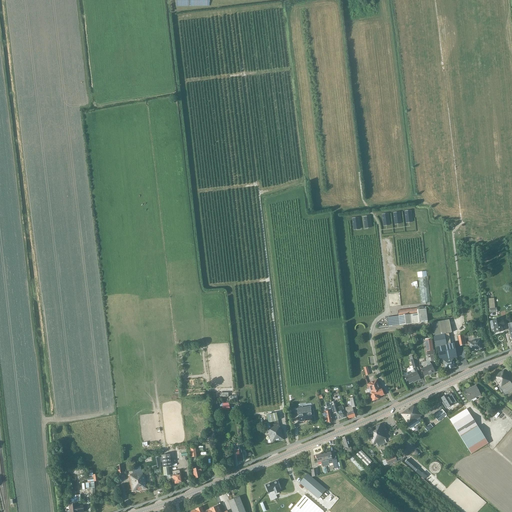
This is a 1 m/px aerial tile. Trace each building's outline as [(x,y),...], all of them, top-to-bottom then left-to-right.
[(421,304),(430,303),(427,272),(417,273),(421,304)] [(489,313),(490,313),(497,312),(496,303),(495,296),(488,297),(489,313)] [(398,316),(388,318),(389,327),(427,322),(426,309),(417,310),(417,308),(398,311),(398,316)] [(502,327),(505,327),(503,319),(501,320),(501,319),(490,322),(492,329),(494,328),(495,333),(503,331),(502,327)] [(454,344),(451,329),(450,325),(449,320),(431,323),(436,348),(437,347),(440,361),(443,360),(445,370),(456,368),(454,358),(457,358),(454,344)] [(471,351),(481,349),(480,340),(469,342),(471,351)] [(414,356),(409,357),(411,362),(413,368),(417,367),(414,356)] [(427,364),(428,366),(421,369),(425,377),(430,374),(430,375),(435,372),(431,364),(431,365),(430,362),(427,364)] [(415,382),(420,379),(417,372),(415,372),(414,370),(405,374),(406,376),(404,377),(406,382),(408,381),(410,384),(415,381),(415,382)] [(511,384),(508,379),(510,378),(505,370),(493,377),(505,397),(506,396),(509,402),(511,400),(511,401),(511,384)] [(377,381),(367,385),(368,386),(367,386),(370,394),(373,401),(378,399),(377,397),(384,395),(382,389),(380,390),(377,381)] [(466,391),(467,391),(464,393),(468,401),(480,395),(476,386),(466,391)] [(442,398),(442,399),(442,400),(444,402),(443,403),(446,408),(450,406),(452,405),(452,404),(453,404),(454,403),(456,402),(453,397),(451,394),(449,396),(448,396),(447,395),(442,398)] [(353,408),(358,407),(356,397),(350,399),(351,406),(345,407),(348,419),(355,417),(353,408)] [(332,403),(330,404),(330,406),(327,407),(327,409),(324,410),(325,421),(327,421),(327,423),(328,423),(329,423),(330,423),(331,422),(332,422),(330,412),(334,412),(332,405),(332,403)] [(335,404),(335,405),(332,405),(334,412),(334,413),(336,413),(338,420),(346,417),(343,406),(336,408),(335,404)] [(404,416),(402,417),(409,427),(411,430),(420,423),(419,421),(420,419),(420,418),(420,417),(423,415),(417,406),(415,408),(413,405),(404,411),(402,413),(404,416)] [(307,408),(291,410),(292,416),(299,415),(300,422),(312,420),(310,408),(307,409),(307,408)] [(450,420),(451,422),(449,423),(451,426),(453,425),(460,437),(471,455),(484,446),(486,449),(489,446),(488,444),(477,426),(467,409),(450,420)] [(447,415),(442,410),(434,416),(438,422),(447,415)] [(281,430),(280,426),(279,424),(278,421),(277,413),(267,415),(270,428),(268,429),(271,443),(284,440),(282,430),(281,430)] [(379,447),(388,443),(385,436),(385,435),(381,424),(366,430),(373,445),(377,443),(379,447)] [(194,444),(187,445),(187,448),(190,448),(191,457),(196,457),(197,457),(196,444),(209,443),(209,440),(210,439),(210,435),(207,435),(208,440),(194,441),(194,444)] [(347,437),(342,438),(344,443),(342,444),(344,448),(346,448),(347,452),(352,450),(350,446),(349,446),(349,445),(350,445),(347,437)] [(361,450),(356,455),(368,466),(372,462),(361,450)] [(323,454),(326,466),(329,466),(328,461),(332,460),(331,452),(323,454)] [(362,474),(368,468),(354,453),(348,459),(362,474)] [(171,475),(170,467),(172,467),(170,454),(162,455),(163,468),(164,476),(171,475)] [(323,467),(326,466),(323,454),(316,456),(318,463),(322,462),(323,467)] [(387,465),(397,461),(395,456),(385,460),(387,465)] [(407,460),(405,462),(412,468),(414,466),(407,460)] [(132,470),(133,472),(136,471),(137,474),(140,491),(147,489),(145,476),(143,476),(143,473),(141,473),(140,468),(132,470)] [(201,468),(192,470),(194,479),(202,477),(201,472),(202,472),(201,468)] [(91,494),(95,493),(95,488),(94,482),(100,481),(100,478),(105,477),(104,474),(94,475),(93,470),(87,470),(88,475),(87,475),(87,479),(80,480),(81,484),(86,483),(87,488),(91,488),(91,494)] [(175,484),(182,482),(181,474),(180,470),(172,471),(173,475),(173,476),(173,480),(174,479),(175,484)] [(132,492),(140,491),(137,474),(136,471),(133,472),(133,475),(129,476),(132,492)] [(302,480),(300,483),(318,499),(326,490),(308,474),(302,480)] [(278,490),(281,489),(278,481),(265,485),(268,493),(275,491),(276,494),(279,493),(278,490)] [(68,497),(69,505),(74,505),(74,504),(81,503),(80,495),(76,496),(76,493),(71,493),(72,496),(68,497)] [(323,511),(324,511),(304,495),(289,511),(323,511)] [(245,511),(240,497),(230,501),(229,501),(232,511),(245,511)]
